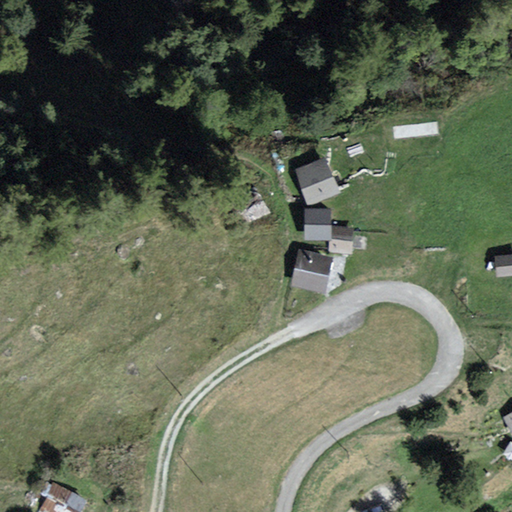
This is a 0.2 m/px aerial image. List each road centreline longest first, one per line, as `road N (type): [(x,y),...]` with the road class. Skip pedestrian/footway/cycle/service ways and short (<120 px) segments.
road 1 (unclassified): [(282,511),(302,461),(352,422),(425,389),(444,362),(435,313),(400,292),(310,319)]
road 2 (track): [(310,319),(209,383),(167,438),(161,511)]
